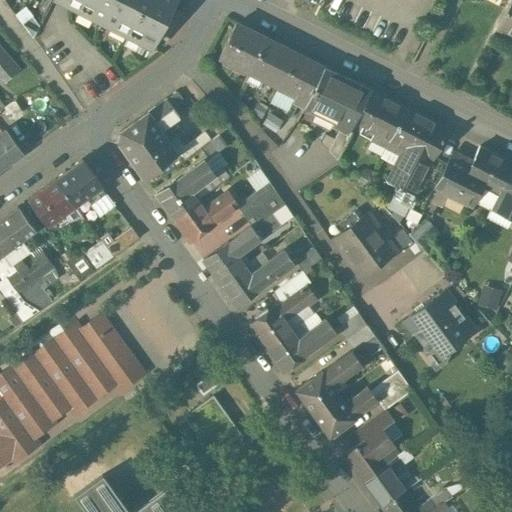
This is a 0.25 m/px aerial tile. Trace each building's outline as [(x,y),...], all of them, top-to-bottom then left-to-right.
[(175,0),(60,0),(151,47),(175,0)] [(511,0),(510,0),(496,29),(511,36),(511,0)] [(237,24),(237,25),(220,57),(249,72),(265,38),(237,24)] [(265,38),(249,72),(278,87),(294,53),(265,38)] [(18,69),(0,47),(0,81),(2,84),(18,69)] [(323,68),(294,53),(278,87),(296,96),(292,102),(305,108),(323,68)] [(362,87),(323,68),(305,108),(302,113),(339,132),(362,87)] [(406,110),(370,92),(354,124),(374,135),(371,140),(387,148),(406,110)] [(167,98),(145,114),(159,133),(180,117),(167,98)] [(448,131),(406,110),(387,148),(402,156),(405,151),(429,163),(430,161),(440,142),(442,143),(448,131)] [(145,114),(120,132),(116,141),(141,176),(173,153),(159,133),(145,114)] [(0,170),(23,154),(5,130),(0,133),(0,170)] [(204,132),(178,151),(183,160),(210,141),(204,132)] [(339,132),(329,152),(338,162),(353,134),(350,132),(348,136),(339,132)] [(511,164),(511,163),(480,147),(469,169),(464,178),(483,188),(497,195),(511,164)] [(100,185),(82,159),(54,180),(72,205),(79,201),(84,208),(80,210),(88,221),(111,203),(99,186),(100,185)] [(276,190),(255,159),(206,194),(196,201),(201,208),(224,192),(226,195),(245,181),(259,201),(261,201),(276,190)] [(435,186),(427,203),(437,208),(444,194),(459,164),(449,159),(444,168),(435,186)] [(444,168),(430,161),(429,163),(421,179),(435,186),(444,168)] [(202,163),(180,179),(189,191),(199,184),(210,175),(202,163)] [(469,169),(459,164),(444,194),(473,209),(483,188),(464,178),(469,169)] [(511,164),(497,195),(498,196),(511,202),(510,207),(511,208),(511,164)] [(421,179),(399,168),(391,184),(399,189),(393,200),(412,210),(414,206),(423,211),(427,203),(435,186),(421,179)] [(179,177),(154,194),(172,218),(196,201),(189,191),(180,179),(179,177)] [(54,180),(28,199),(47,225),(53,220),(59,228),(68,222),(73,218),(67,209),(72,205),(54,180)] [(199,184),(189,191),(196,201),(206,194),(199,184)] [(224,192),(201,208),(211,221),(233,204),(226,195),(224,192)] [(511,202),(498,196),(492,208),(508,216),(511,208),(510,207),(511,202)] [(196,201),(172,218),(188,240),(212,223),(201,208),(196,201)] [(259,201),(241,215),(249,226),(250,227),(262,219),(270,230),(278,224),(261,201),(259,201)] [(18,206),(0,219),(0,232),(19,258),(29,250),(21,239),(35,229),(18,206)] [(390,244),(368,214),(332,240),(354,270),(390,244)] [(90,232),(79,217),(75,220),(73,218),(68,222),(74,230),(75,229),(82,239),(90,232)] [(262,219),(250,227),(258,239),(270,230),(262,219)] [(68,222),(59,228),(61,231),(56,235),(60,240),(74,230),(68,222)] [(249,226),(226,243),(235,255),(258,239),(250,227),(249,226)] [(0,232),(0,254),(3,253),(11,264),(19,258),(0,232)] [(124,232),(104,246),(107,250),(112,257),(132,243),(124,232)] [(225,241),(201,259),(217,281),(241,263),(235,255),(226,243),(225,241)] [(101,242),(87,252),(93,260),(107,250),(104,246),(101,242)] [(390,244),(354,270),(360,278),(396,252),(390,244)] [(313,246),(294,259),(302,270),(320,257),(313,246)] [(253,269),(248,272),(259,288),(291,265),(280,249),(253,269)] [(35,258),(29,250),(19,258),(35,280),(36,279),(40,284),(49,278),(45,272),(53,266),(43,252),(35,258)] [(107,250),(93,260),(98,267),(112,257),(107,250)] [(444,273),(425,252),(402,269),(417,293),(444,273)] [(35,280),(19,258),(11,264),(16,271),(8,277),(18,292),(35,280)] [(253,269),(246,259),(241,263),(248,272),(253,269)] [(241,263),(217,281),(235,305),(259,288),(248,272),(241,263)] [(324,305),(309,283),(296,292),(305,305),(283,321),(289,330),(313,313),(324,305)] [(484,284),(480,304),(500,308),(503,287),(484,284)] [(445,291),(405,321),(429,353),(441,344),(446,351),(474,330),(445,291)] [(296,292),(274,308),(283,321),(305,305),(296,292)] [(273,306),(248,324),(265,347),(289,330),(283,321),(274,308),(273,306)] [(313,313),(289,330),(295,338),(319,322),(313,313)] [(359,313),(338,327),(346,339),(367,324),(359,313)] [(75,323),(34,352),(32,350),(0,372),(0,395),(1,396),(0,396),(0,463),(12,455),(15,460),(37,444),(33,438),(54,423),(51,420),(70,406),(75,413),(115,383),(120,390),(142,374),(123,346),(122,347),(115,338),(116,337),(99,314),(79,329),(75,323)] [(319,322),(295,338),(305,353),(333,333),(323,319),(319,322)] [(367,324),(346,339),(363,363),(373,355),(364,341),(374,334),(367,324)] [(289,330),(265,347),(282,370),(305,353),(295,338),(289,330)] [(347,353),(320,373),(329,386),(357,367),(347,353)] [(403,376),(389,356),(380,363),(391,379),(394,377),(406,394),(412,389),(403,376)] [(217,367),(194,384),(202,394),(225,378),(217,367)] [(319,372),(295,388),(312,412),(335,395),(329,386),(320,373),(319,372)] [(377,378),(341,403),(351,417),(387,392),(377,378)] [(335,395),(312,412),(328,433),(351,417),(341,403),(335,395)] [(212,397),(183,417),(210,455),(239,435),(212,397)] [(384,410),(355,431),(361,440),(377,428),(377,429),(391,420),(384,410)] [(361,440),(342,453),(361,479),(394,456),(396,455),(395,454),(377,429),(377,428),(361,440)] [(405,448),(395,454),(396,455),(394,456),(401,465),(412,458),(405,448)] [(394,456),(361,479),(380,505),(404,488),(393,471),(401,465),(394,456)] [(128,511),(102,475),(74,495),(86,511),(188,511),(169,486),(132,511),(128,511)] [(404,488),(380,505),(384,511),(427,511),(434,508),(449,497),(443,487),(416,505),(404,488)]
